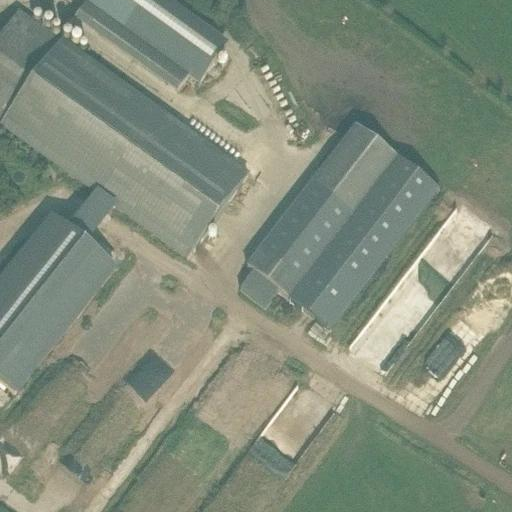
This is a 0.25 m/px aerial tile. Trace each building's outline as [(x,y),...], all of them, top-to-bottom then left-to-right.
[(81,0),(87,4),(189,77),(200,84),(228,45),(164,0),(81,0)] [(189,77),(87,4),(74,21),(177,94),(189,77)] [(191,259),(249,179),(18,13),(0,38),(0,123),(98,194),(119,208),(191,259)] [(253,275),(239,292),(265,311),(278,294),(289,302),(397,161),(355,129),(247,270),(253,275)] [(397,161),(289,302),(329,334),(438,192),(397,161)] [(98,194),(67,232),(87,249),(119,208),(98,194)] [(0,281),(0,385),(17,398),(117,273),(87,249),(67,232),(50,219),(0,281)] [(181,363),(205,332),(180,313),(156,344),(181,363)] [(453,379),(485,339),(466,323),(434,363),(453,379)]
